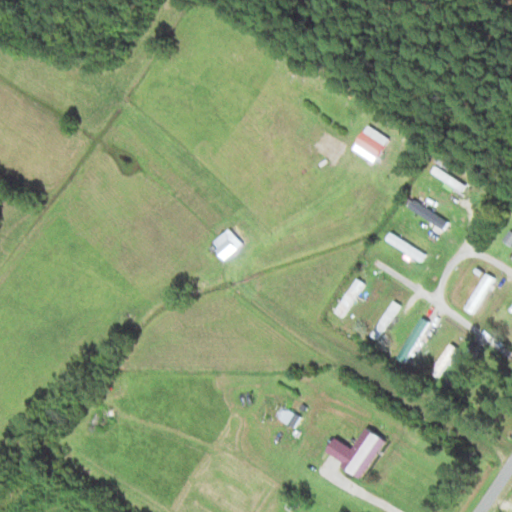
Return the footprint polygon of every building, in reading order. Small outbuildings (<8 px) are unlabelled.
[(394,138),(372,124),(356,148),(379,162),(394,138)] [(451,169),(460,156),(448,147),(439,160),(451,169)] [(436,172),(466,190),(469,184),(440,167),(436,172)] [(457,228),(417,202),(413,209),(452,235),(457,228)] [(247,245),(233,229),(215,244),(229,260),(247,245)] [(390,241),(425,260),(429,253),(394,233),(390,241)] [(498,278),(490,274),(470,309),(477,313),(498,278)] [(348,318),(370,283),(362,278),(340,313),(348,318)] [(403,305),(398,301),(376,336),(381,340),(403,305)] [(436,373),(443,378),(461,348),(453,343),(436,373)] [(390,440),(371,427),(357,449),(340,438),(330,454),(366,477),(390,440)]
